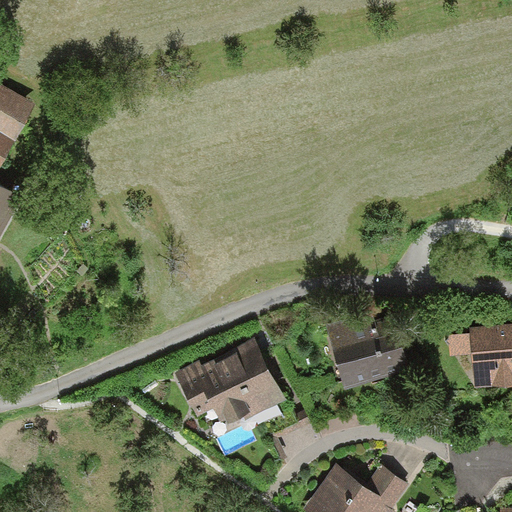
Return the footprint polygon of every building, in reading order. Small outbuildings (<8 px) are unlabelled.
[(0,162),(34,103),(0,83),(0,162)] [(0,241),(0,216),(18,181),(0,171),(0,247),(2,243),(0,241)] [(396,306),(326,323),(340,380),(409,363),(396,306)] [(511,319),(446,327),(449,352),(468,350),(471,381),(511,376),(511,319)] [(171,369),(198,422),(233,403),(239,414),(285,390),(252,327),(171,369)] [(403,475),(379,459),(367,477),(333,455),(300,507),(307,511),(388,511),(392,506),(386,502),(403,475)] [(511,511),(511,499),(499,499),(499,511),(511,511)]
